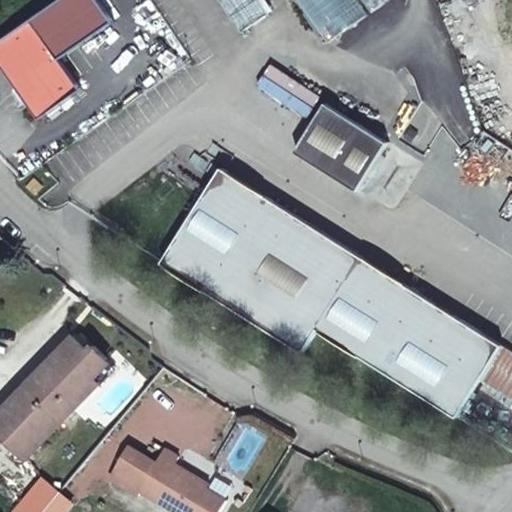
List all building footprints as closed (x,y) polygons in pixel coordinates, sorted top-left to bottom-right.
[(97,0),(58,0),(0,40),(0,59),(39,115),(78,88),(58,58),(112,21),(97,0)] [(268,13),(258,0),(228,0),(249,27),(268,13)] [(385,141),(323,103),(293,152),(355,191),(385,141)] [(460,418),(480,383),(502,346),(222,170),(165,263),(307,351),(319,331),(460,418)] [(41,189),(30,181),(23,192),(34,200),(41,189)] [(0,447),(19,466),(101,381),(93,373),(107,358),(93,345),(88,349),(75,336),(39,374),(44,380),(34,391),(28,385),(0,414),(0,447)] [(511,352),(502,346),(480,383),(511,403),(511,352)] [(93,373),(101,381),(115,366),(107,358),(93,373)] [(39,374),(28,385),(34,391),(44,380),(39,374)] [(201,489),(206,482),(176,466),(179,461),(164,452),(157,465),(131,450),(112,482),(142,499),(143,496),(171,511),(223,511),(228,505),(201,489)] [(15,511),(45,511),(64,490),(45,475),(15,511)]
